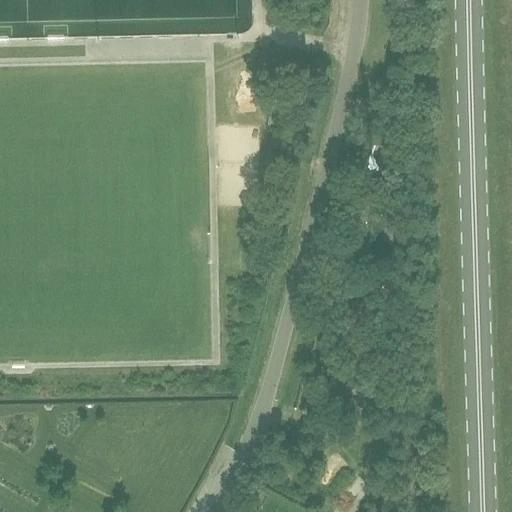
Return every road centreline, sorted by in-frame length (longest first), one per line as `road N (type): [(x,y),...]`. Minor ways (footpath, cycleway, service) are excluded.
road 1 (unclassified): [(219,511),(278,359),(360,0)]
road 2 (primary): [(476,511),(471,0)]
